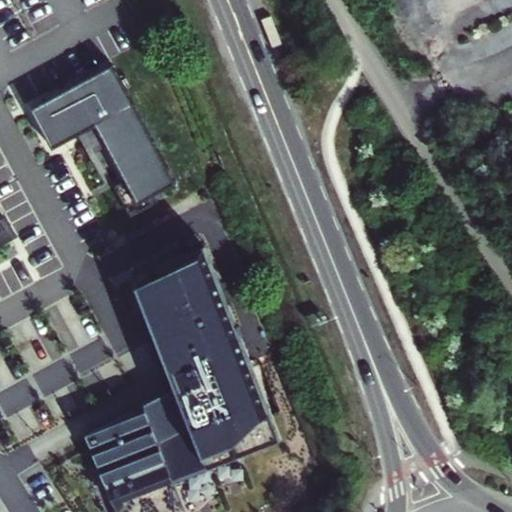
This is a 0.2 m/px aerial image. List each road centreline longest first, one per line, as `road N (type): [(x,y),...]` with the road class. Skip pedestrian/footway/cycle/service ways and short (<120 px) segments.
road 1 (primary): [(227,0),(344,287)]
road 2 (primary): [(496,511),(450,480),(431,455),(344,287)]
road 3 (primary): [(344,287),(385,432),(395,511)]
